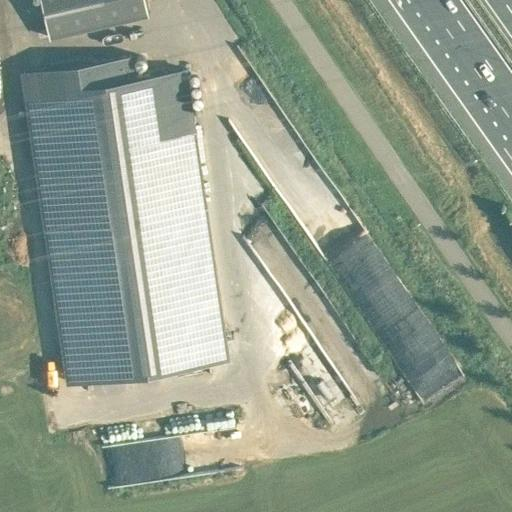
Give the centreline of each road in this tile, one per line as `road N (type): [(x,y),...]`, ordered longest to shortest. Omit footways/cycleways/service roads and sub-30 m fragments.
road 1 (unclassified): [(511,332),(283,0)]
road 2 (motorway): [(437,0),(511,106)]
